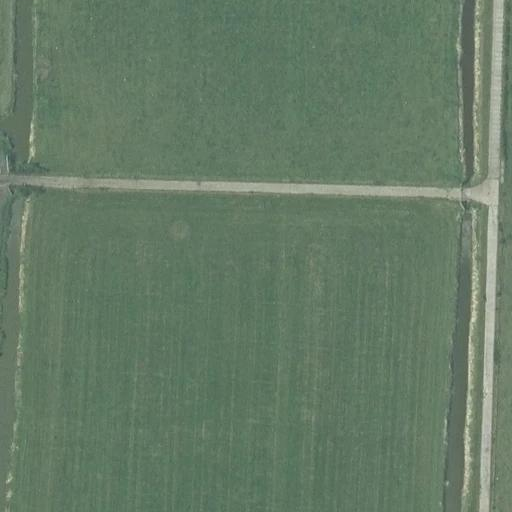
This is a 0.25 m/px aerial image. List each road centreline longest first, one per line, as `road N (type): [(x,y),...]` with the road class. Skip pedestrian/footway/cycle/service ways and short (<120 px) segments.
road 1 (track): [(481,511),(489,193),(0,180)]
road 2 (track): [(489,193),(494,0)]
